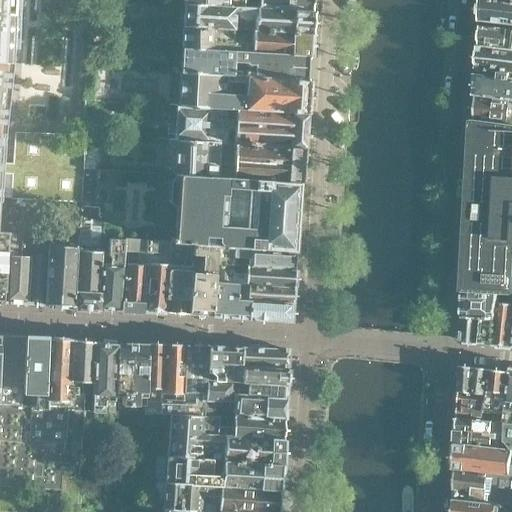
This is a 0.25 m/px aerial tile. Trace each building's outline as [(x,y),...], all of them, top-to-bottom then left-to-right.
[(1,160),(7,62),(9,63),(13,0),(0,0),(0,301),(2,301),(7,231),(0,231),(0,175),(12,176),(11,198),(79,203),(81,168),(83,135),(69,134),(15,131),(13,160),(1,160)] [(91,20),(91,0),(71,0),(70,19),(91,20)] [(241,6),(241,0),(258,0),(258,7),(309,11),(309,0),(183,0),(183,3),(241,6)] [(511,0),(480,0),(480,20),(508,24),(511,24),(511,0)] [(249,16),(250,14),(254,15),(252,30),(307,33),(309,11),(258,7),(241,6),(183,3),(182,25),(231,28),(233,13),(236,13),(237,15),(238,16),(239,17),(240,18),(241,18),(243,19),(245,18),(246,18),(247,17),(249,16)] [(88,66),(89,42),(91,20),(70,19),(67,66),(88,68),(88,66)] [(511,48),(511,24),(508,24),(508,29),(480,25),(479,44),(511,48)] [(306,56),(306,46),(307,33),(252,30),(251,44),(231,43),(232,28),(231,28),(182,25),(180,48),(306,56)] [(95,66),(96,42),(89,42),(88,66),(95,66)] [(511,71),(511,48),(479,44),(478,67),(511,71)] [(231,75),(232,61),(245,62),(245,64),(254,64),(253,77),(304,80),(306,56),(180,48),(179,72),(231,75)] [(97,89),(98,77),(94,74),(95,66),(88,66),(88,68),(85,99),(93,99),(93,91),(97,89)] [(511,99),(511,76),(511,77),(511,71),(478,67),(477,73),(476,94),(476,95),(511,99)] [(218,108),(231,108),(302,113),(307,113),(308,112),(308,103),(303,102),(304,80),(253,77),(231,75),(179,72),(159,71),(159,75),(167,76),(167,82),(178,83),(177,95),(166,95),(165,104),(177,105),(218,108)] [(511,99),(476,95),(475,118),(511,123),(511,99)] [(300,148),(302,117),(302,113),(231,108),(231,112),(234,113),(234,119),(213,118),(213,111),(218,112),(218,108),(177,105),(174,140),(214,142),(215,125),(232,126),(231,143),(232,143),(300,148)] [(511,123),(475,118),(473,118),(464,290),(499,292),(511,292),(511,274),(511,123)] [(99,161),(100,145),(97,143),(97,134),(83,134),(83,135),(81,168),(95,169),(96,163),(99,161)] [(299,171),(300,148),(232,143),(231,163),(215,162),(216,142),(214,142),(174,140),(168,139),(167,147),(175,147),(174,166),(166,166),(166,173),(177,174),(298,182),(303,182),(304,171),(299,171)] [(99,169),(95,169),(81,168),(79,203),(97,204),(99,169)] [(295,214),(296,204),(297,204),(297,199),(296,199),(297,189),(298,189),(298,183),(298,182),(177,174),(168,179),(166,201),(174,208),(172,238),(170,238),(170,243),(191,244),(216,246),(293,251),(293,250),(294,245),(293,245),(294,235),(295,229),(294,229),(295,219),(296,214),(295,214)] [(96,308),(99,263),(100,251),(89,250),(90,224),(96,224),(97,207),(96,207),(97,204),(79,203),(76,236),(72,306),(72,310),(80,311),(81,306),(96,308)] [(42,304),(45,253),(34,252),(36,233),(7,231),(2,301),(3,302),(10,302),(10,301),(24,302),(24,303),(26,303),(42,304)] [(72,306),(76,236),(36,233),(34,252),(45,253),(42,304),(52,305),(51,305),(68,306),(72,306)] [(118,309),(121,264),(122,251),(123,251),(124,240),(108,239),(107,254),(112,258),(111,264),(99,263),(96,308),(117,309),(118,309)] [(144,264),(145,253),(146,241),(124,240),(123,251),(138,252),(137,265),(121,264),(118,309),(141,310),(144,264)] [(167,265),(168,255),(169,243),(146,241),(145,253),(162,254),(161,265),(144,264),(141,310),(164,312),(167,265)] [(191,244),(170,243),(169,243),(168,255),(182,255),(181,266),(167,265),(164,312),(165,312),(187,313),(191,244)] [(214,281),(215,263),(216,246),(191,244),(187,313),(188,313),(208,314),(208,315),(210,315),(212,281),(214,281)] [(293,251),(216,246),(215,263),(232,264),(233,256),(248,257),(247,265),(292,268),(293,251)] [(291,286),(291,274),(292,268),(247,265),(246,265),(245,274),(232,273),(232,264),(215,263),(214,281),(236,283),(236,282),(291,286)] [(247,300),(235,299),(236,283),(214,281),(212,281),(210,315),(211,315),(211,314),(215,315),(216,315),(229,316),(246,317),(247,300)] [(290,303),(291,286),(236,282),(236,283),(235,299),(247,300),(290,303)] [(493,343),(499,293),(499,292),(464,290),(463,315),(481,316),(478,342),(492,343),(493,343)] [(511,345),(511,334),(511,294),(499,293),(493,343),(494,343),(511,345)] [(288,320),(290,303),(247,300),(246,317),(246,318),(288,320)] [(478,342),(481,316),(463,315),(461,341),(478,342)] [(20,392),(20,389),(23,337),(0,335),(0,404),(11,405),(12,391),(20,392)] [(42,399),(46,338),(23,337),(20,389),(31,390),(30,406),(43,407),(44,399),(42,399)] [(68,379),(70,339),(46,338),(42,399),(44,399),(43,407),(66,409),(79,409),(81,382),(81,380),(68,379)] [(90,382),(93,342),(92,341),(71,340),(70,339),(68,379),(81,380),(81,382),(90,382)] [(112,390),(115,344),(94,342),(93,342),(90,382),(88,410),(111,412),(112,390)] [(127,404),(131,344),(115,343),(115,344),(112,390),(120,391),(119,404),(127,404)] [(144,387),(146,344),(131,344),(127,404),(135,405),(136,392),(143,392),(144,387)] [(159,388),(162,344),(161,344),(146,344),(144,387),(147,387),(147,401),(143,401),(142,413),(159,413),(160,399),(160,391),(160,388),(159,388)] [(181,391),(184,345),(162,345),(162,344),(159,388),(160,388),(160,391),(174,392),(173,400),(160,399),(159,413),(169,413),(182,414),(182,400),(183,391),(181,391)] [(285,369),(287,350),(265,349),(266,345),(246,344),(246,348),(241,347),(240,348),(239,366),(285,369)] [(203,400),(205,380),(207,345),(184,345),(181,391),(183,391),(194,392),(194,401),(182,400),(182,414),(201,415),(202,415),(203,400)] [(239,369),(239,366),(240,348),(239,348),(209,346),(209,345),(207,345),(205,380),(221,381),(222,368),(239,369)] [(284,385),(285,369),(239,366),(239,369),(222,368),(221,381),(241,382),(284,385)] [(471,393),(475,368),(460,366),(460,371),(459,391),(471,393)] [(485,395),(488,369),(475,368),(471,393),(485,395)] [(503,423),(509,372),(488,369),(485,395),(484,407),(494,409),(493,421),(503,423)] [(511,371),(509,372),(503,423),(505,423),(511,423),(511,371)] [(281,419),(283,397),(240,394),(241,382),(221,381),(205,380),(203,400),(235,402),(234,416),(281,419)] [(283,397),(284,385),(241,382),(240,394),(283,397)] [(485,395),(471,393),(459,391),(457,417),(482,420),(484,407),(485,395)] [(30,406),(11,405),(0,404),(0,490),(46,493),(60,494),(62,475),(63,450),(66,409),(43,407),(30,406)] [(79,451),(82,410),(79,409),(66,409),(63,450),(79,451)] [(200,434),(201,415),(182,414),(169,413),(166,457),(278,464),(280,439),(200,434)] [(280,439),(281,425),(281,419),(234,416),(228,416),(228,420),(233,421),(232,427),(217,426),(217,416),(202,415),(201,415),(200,434),(280,439)] [(490,433),(491,421),(482,420),(457,417),(457,429),(490,433)] [(503,423),(493,421),(491,421),(490,433),(457,429),(456,441),(456,442),(502,447),(505,423),(503,423)] [(511,423),(505,423),(502,447),(511,447),(511,423)] [(511,465),(511,453),(511,447),(502,447),(456,442),(457,442),(455,468),(511,474),(511,465)] [(276,489),(278,472),(278,464),(166,457),(156,456),(155,481),(165,482),(276,489)] [(511,511),(511,474),(455,468),(454,472),(455,472),(454,487),(453,487),(453,491),(454,491),(453,498),(505,503),(503,511),(511,511)] [(76,502),(78,476),(62,475),(60,494),(60,501),(76,502)] [(226,511),(275,511),(276,489),(165,482),(164,497),(153,497),(152,507),(166,508),(189,510),(190,496),(202,496),(201,510),(226,511)] [(59,511),(60,501),(60,494),(46,493),(45,511),(43,511),(59,511)] [(503,511),(505,503),(453,498),(452,511),(503,511)] [(75,511),(76,502),(60,501),(59,511),(75,511)]
